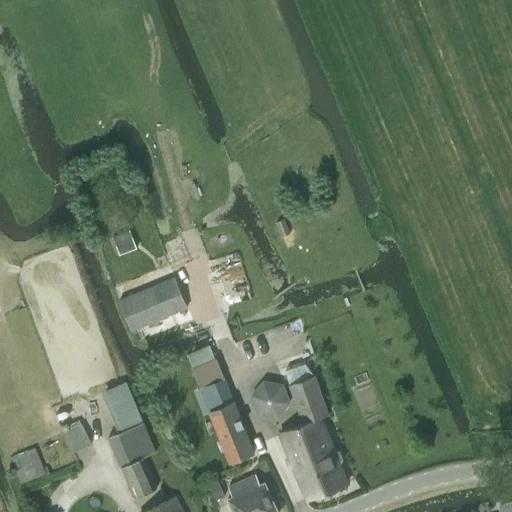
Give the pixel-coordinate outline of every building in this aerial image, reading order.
[(290,233),(285,221),(276,224),(281,237),(290,233)] [(130,231),(113,238),(120,255),(137,248),(130,231)] [(173,279),(120,301),(131,330),(185,308),(173,279)] [(199,388),(224,378),(216,357),(191,367),(199,388)] [(314,375),(309,377),(304,364),(284,372),(304,423),(280,433),(306,500),(347,484),(323,423),(331,420),(314,375)] [(229,463),(254,453),(224,378),(199,388),(229,463)] [(278,419),(291,403),(284,383),(264,380),(250,396),(257,416),(278,419)] [(121,465),(144,455),(154,451),(142,422),(107,436),(119,466),(121,465)] [(65,433),(73,451),(90,443),(82,425),(65,433)] [(10,457),(20,483),(45,473),(35,447),(10,457)] [(158,488),(144,455),(121,465),(134,498),(158,488)] [(233,511),(277,511),(265,482),(259,484),(255,475),(228,486),(232,496),(228,498),(233,511)] [(214,500),(224,496),(217,479),(206,484),(214,500)] [(183,511),(175,496),(144,511),(183,511)]
